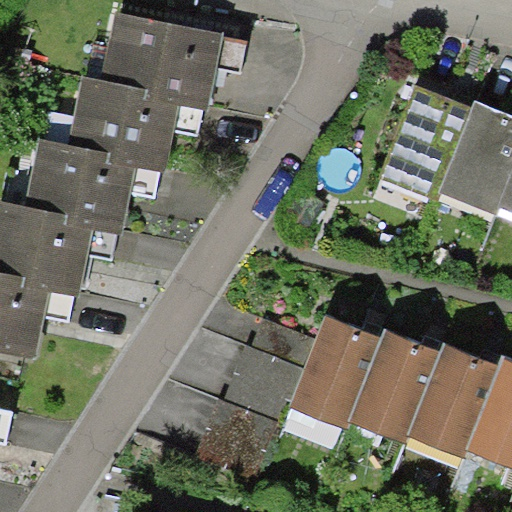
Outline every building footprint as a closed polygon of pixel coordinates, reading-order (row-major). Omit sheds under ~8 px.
[(253,40),(135,16),(121,85),(212,103),(219,69),(246,74),(253,40)] [(121,85),(94,80),(80,148),(170,166),(177,132),(205,138),(212,103),(121,85)] [(469,113),(412,89),(375,179),(432,203),(437,189),(469,113)] [(511,170),(511,114),(475,99),(469,113),(437,189),(494,213),(497,205),(511,170)] [(47,142),(34,209),(127,228),(134,194),(163,200),(170,166),(80,148),(47,142)] [(511,170),(497,205),(511,211),(511,170)] [(34,209),(6,203),(0,234),(0,272),(83,289),(90,256),(120,262),(127,228),(34,209)] [(0,272),(0,346),(40,354),(47,319),(75,325),(83,289),(0,272)] [(387,335),(329,311),(291,404),(349,428),(353,418),(387,335)] [(448,349),(391,326),(387,335),(353,418),(409,442),(413,434),(448,349)] [(508,364),(451,341),(448,349),(413,434),(469,457),(473,448),(508,364)] [(511,355),(508,364),(473,448),(511,464),(511,355)] [(22,408),(0,403),(0,439),(15,443),(22,408)]
